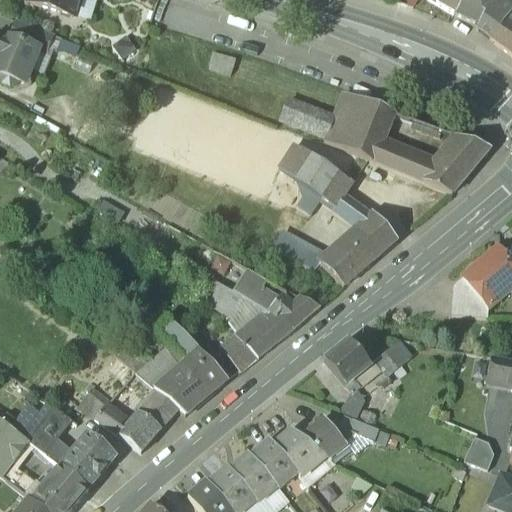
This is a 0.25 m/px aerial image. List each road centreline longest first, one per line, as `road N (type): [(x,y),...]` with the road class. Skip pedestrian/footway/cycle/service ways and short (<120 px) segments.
road 1 (tertiary): [(511,180),(109,511)]
road 2 (secondary): [(511,103),(437,62),(259,0)]
